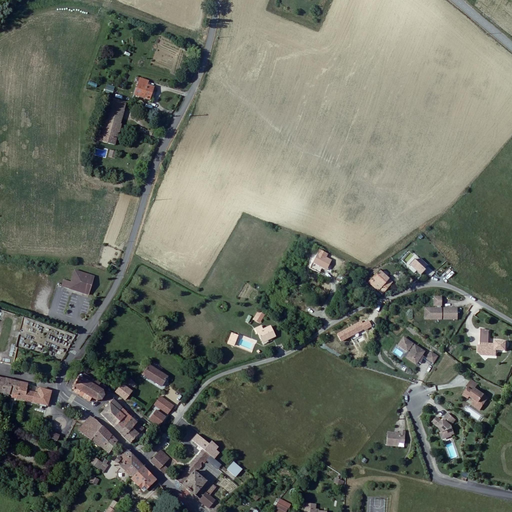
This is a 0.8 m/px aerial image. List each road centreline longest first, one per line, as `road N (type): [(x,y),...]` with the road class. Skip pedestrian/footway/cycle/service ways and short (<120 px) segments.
road 1 (unclassified): [(511,321),(440,283),(370,302),(296,348),(209,379),(144,459)]
road 2 (tertiary): [(60,384),(119,277),(157,159),(196,79),(217,0)]
road 3 (residential): [(416,394),(414,418),(438,479),(511,496)]
